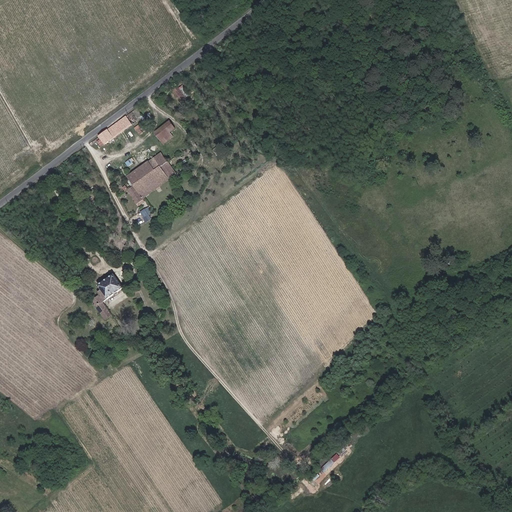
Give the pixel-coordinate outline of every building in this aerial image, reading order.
[(184,84),(175,88),(181,102),(190,99),(184,84)] [(120,129),(127,138),(131,134),(127,129),(138,120),(136,117),(120,129)] [(141,134),(145,130),(139,124),(135,128),(141,134)] [(163,125),(148,136),(158,150),(173,139),(163,125)] [(116,146),(127,138),(120,129),(109,137),(116,146)] [(116,146),(109,137),(105,140),(97,146),(104,154),(112,148),(116,146)] [(165,184),(168,187),(169,189),(176,183),(160,162),(127,186),(132,194),(125,200),(135,214),(142,209),(142,207),(145,205),(146,204),(143,200),(165,184)] [(143,200),(146,204),(158,195),(168,187),(165,184),(143,200)] [(141,211),(143,217),(151,214),(149,208),(141,211)] [(97,318),(102,315),(100,312),(121,297),(113,284),(113,285),(97,295),(100,300),(97,302),(95,302),(96,304),(93,307),(92,308),(91,308),(92,310),(97,318)] [(101,324),(106,321),(105,320),(102,315),(97,318),(101,324)] [(323,472),(320,475),(323,479),(326,476),(324,473),(335,463),(332,459),(320,469),(323,472)] [(259,488),(265,495),(267,492),(261,486),(259,488)]
